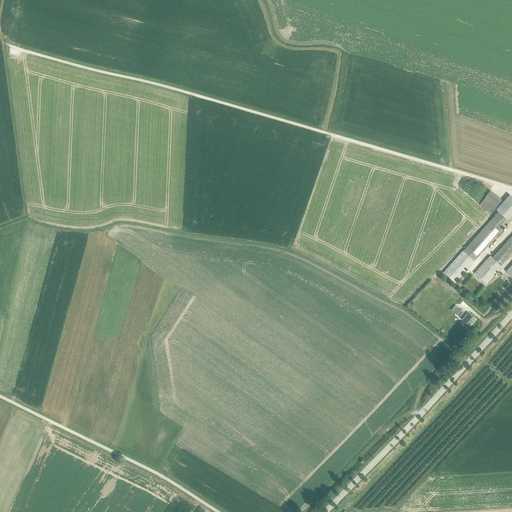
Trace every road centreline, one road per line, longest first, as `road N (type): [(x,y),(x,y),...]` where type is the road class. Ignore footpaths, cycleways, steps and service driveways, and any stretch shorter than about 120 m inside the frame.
road 1 (unclassified): [(5,43),(511,188)]
road 2 (tertiary): [(325,511),(511,313)]
road 3 (unclassified): [(0,396),(217,511)]
